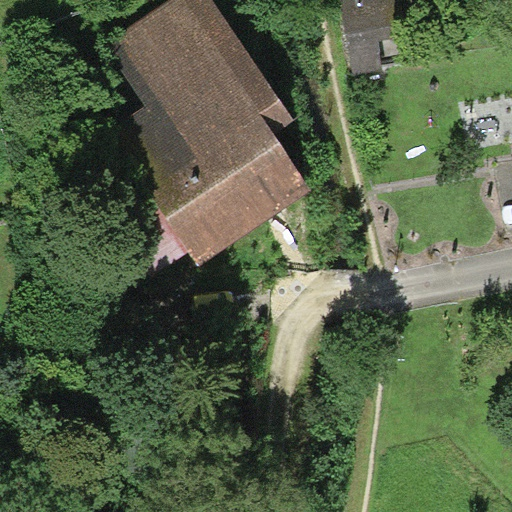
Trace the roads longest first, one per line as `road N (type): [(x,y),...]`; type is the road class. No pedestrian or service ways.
road 1 (track): [(254,511),(284,347),(296,319),(322,305)]
road 2 (residential): [(511,268),(376,295)]
